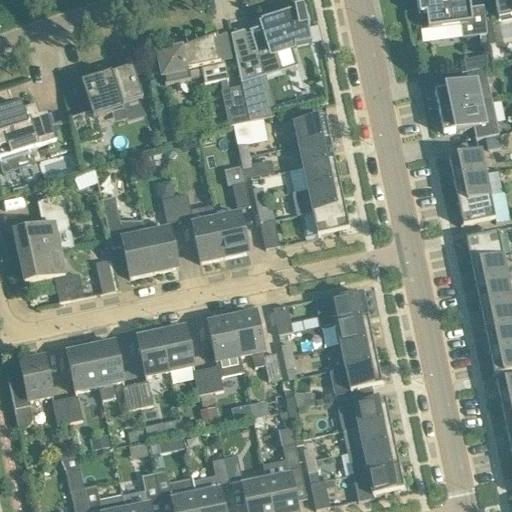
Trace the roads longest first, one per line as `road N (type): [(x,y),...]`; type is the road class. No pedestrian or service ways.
road 1 (residential): [(411,250),(6,335),(0,311)]
road 2 (unclassified): [(466,511),(411,250)]
road 3 (unclassified): [(411,250),(359,0)]
road 4 (residential): [(0,45),(144,0)]
